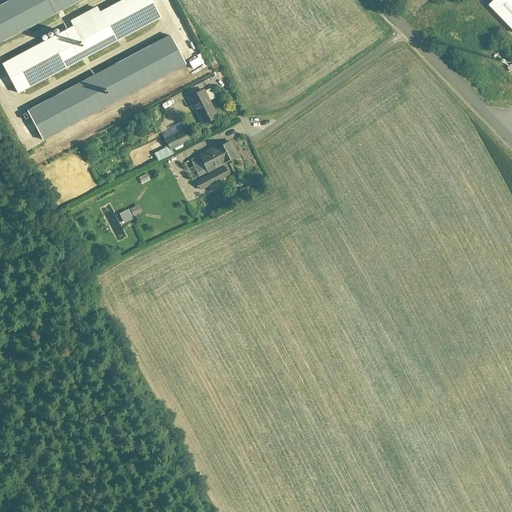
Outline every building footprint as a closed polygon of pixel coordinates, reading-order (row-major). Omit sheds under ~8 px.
[(17,0),(0,9),(0,45),(84,0),(17,0)] [(150,0),(133,0),(4,68),(19,96),(162,21),(150,0)] [(173,38),(29,114),(46,145),(190,70),(173,38)] [(220,116),(211,101),(220,96),(214,86),(188,101),(203,126),(220,116)] [(169,142),(174,152),(193,143),(188,132),(169,142)] [(186,164),(196,183),(235,164),(225,145),(186,164)] [(156,157),(159,164),(176,157),(172,149),(156,157)] [(206,180),(211,189),(234,177),(229,168),(206,180)]
